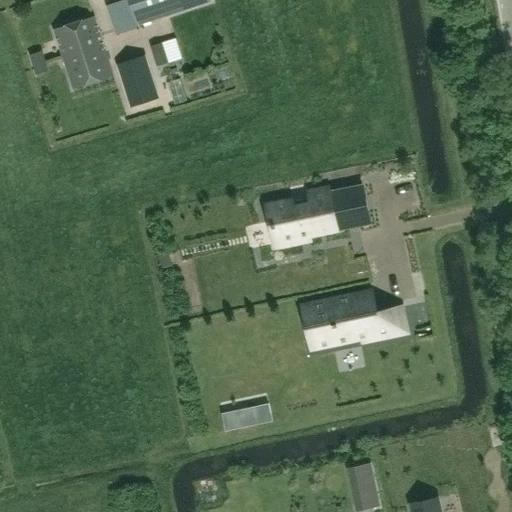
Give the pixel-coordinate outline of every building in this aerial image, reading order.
[(209,0),(128,0),(134,17),(113,24),(107,5),(106,6),(116,34),(135,28),(134,26),(210,1),(209,0)] [(93,17),(54,30),(74,88),(113,75),(93,17)] [(177,38),(151,46),(158,65),(183,57),(177,38)] [(38,67),(48,64),(43,45),(32,49),(38,67)] [(131,107),(158,98),(145,56),(117,64),(131,107)] [(218,71),(224,92),(239,88),(233,67),(218,71)] [(292,201),(267,206),(275,246),(301,241),(299,233),(307,232),(308,235),(309,235),(348,227),(347,223),(358,221),(359,225),(370,222),(363,186),(330,193),(308,197),(310,204),(294,207),(292,201)] [(372,313),(367,293),(305,306),(314,347),(372,334),(373,338),(405,331),(400,307),(372,313)] [(221,413),(225,431),(272,421),(268,404),(221,413)] [(349,468),(352,483),(372,479),(369,464),(349,468)] [(377,506),(375,492),(355,496),(358,510),(377,506)] [(440,511),(437,499),(411,505),(412,511),(440,511)]
